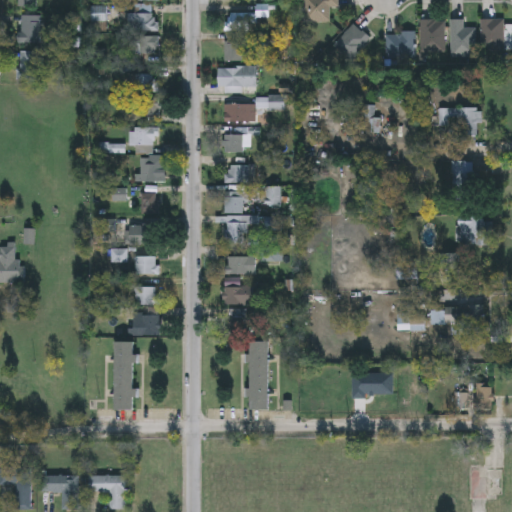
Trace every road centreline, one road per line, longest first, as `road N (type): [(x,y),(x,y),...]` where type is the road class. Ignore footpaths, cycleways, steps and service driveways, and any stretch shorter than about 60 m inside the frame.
road 1 (residential): [(0,437),(109,425),(511,426)]
road 2 (residential): [(191,511),(191,0)]
